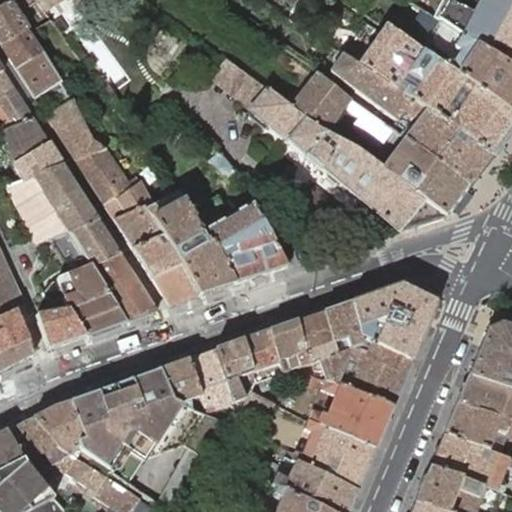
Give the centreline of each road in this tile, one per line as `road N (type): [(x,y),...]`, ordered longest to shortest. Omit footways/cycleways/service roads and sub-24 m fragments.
road 1 (secondary): [(381,267),(53,379),(0,405)]
road 2 (tertiary): [(478,278),(379,511)]
road 3 (secondary): [(504,226),(409,248),(381,267)]
